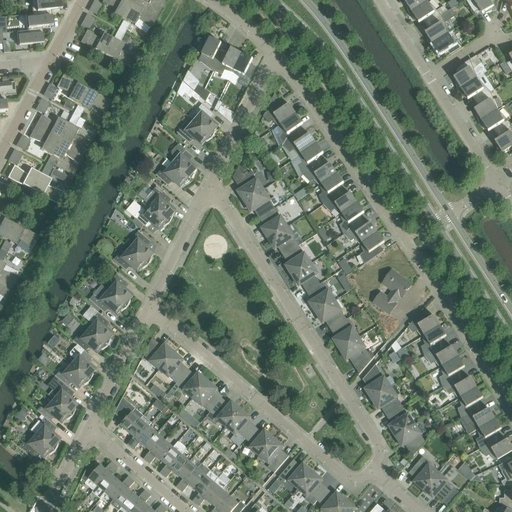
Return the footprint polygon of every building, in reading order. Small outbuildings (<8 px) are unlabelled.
[(62,11),(61,0),(47,2),(46,0),(31,0),(32,15),(26,15),(26,16),(38,15),(38,18),(52,17),(51,11),(61,10),(61,11),(62,11)] [(132,4),(124,0),(104,0),(103,4),(117,9),(114,13),(125,19),(132,4)] [(134,0),(132,4),(156,17),(164,1),(161,0),(134,0)] [(405,5),(409,14),(428,2),(427,0),(406,0),(405,1),(406,4),(405,5)] [(465,0),(475,14),(474,12),(479,9),(480,10),(482,14),(485,12),(486,14),(495,10),(492,1),(493,0),(465,0)] [(428,2),(409,14),(416,22),(417,21),(419,23),(423,21),(424,20),(427,25),(448,11),(444,6),(437,11),(428,2)] [(156,17),(132,4),(125,19),(135,25),(138,20),(150,29),(156,17)] [(429,31),(425,33),(427,36),(426,37),(429,46),(449,34),(444,23),(456,16),(454,13),(452,9),(448,11),(427,25),(430,30),(429,31)] [(26,16),(27,31),(27,32),(29,31),(29,35),(42,34),(42,28),(52,27),(52,28),(53,28),(52,17),(38,18),(38,15),(26,16)] [(121,25),(127,29),(129,25),(124,22),(124,21),(123,21),(121,25)] [(27,31),(17,32),(17,33),(18,46),(30,45),(43,44),(43,45),(42,34),(29,35),(29,31),(27,32),(27,31)] [(88,31),(82,43),(105,55),(113,41),(103,35),(100,40),(88,31)] [(446,58),(446,59),(462,48),(449,34),(429,46),(436,54),(438,53),(439,55),(444,52),(447,57),(446,58)] [(199,61),(213,72),(224,51),(219,49),(220,46),(221,44),(210,38),(210,39),(199,61)] [(124,46),(113,41),(105,55),(128,68),(129,68),(135,56),(121,51),(124,46)] [(229,54),(224,51),(213,72),(223,75),(225,71),(232,73),(242,55),(242,54),(231,49),(230,51),(229,54)] [(237,82),(245,88),(246,87),(256,68),(250,65),(252,62),(253,59),(242,54),(242,55),(232,73),(239,78),(237,82)] [(454,81),(458,91),(477,78),(474,69),(481,63),(477,56),(454,70),(454,71),(456,70),(459,75),(454,78),(455,81),(454,81)] [(69,98),(79,104),(87,89),(64,76),(57,88),(58,88),(71,93),(69,98)] [(473,97),(476,102),(490,93),(477,78),(458,91),(465,98),(466,97),(468,100),(473,97)] [(0,102),(6,102),(5,95),(15,94),(15,95),(16,95),(15,82),(9,83),(2,83),(0,83),(0,102)] [(200,97),(201,98),(204,91),(196,86),(193,91),(195,93),(200,97)] [(111,101),(87,89),(79,104),(90,109),(92,105),(104,113),(111,101)] [(210,94),(204,91),(201,98),(206,102),(210,94)] [(195,93),(192,97),(197,101),(200,97),(195,93)] [(296,115),(296,114),(289,105),(287,106),(285,108),(275,94),(275,93),(267,109),(268,109),(269,111),(265,114),(263,117),(269,123),(273,121),(278,127),(296,115)] [(475,113),(479,123),(498,110),(490,93),(476,102),(479,107),(474,110),(476,113),(475,113)] [(37,110),(45,114),(51,103),(42,99),(37,110)] [(68,100),(64,107),(71,111),(75,104),(68,100)] [(199,117),(194,123),(212,138),(216,131),(214,131),(218,127),(208,118),(212,114),(215,116),(215,115),(212,113),(202,104),(194,113),(199,117)] [(75,110),(82,114),(84,110),(78,106),(75,110)] [(231,124),(236,114),(221,106),(218,112),(231,124)] [(493,129),(497,134),(511,124),(498,110),(479,123),(485,130),(487,129),(488,132),(493,129)] [(296,115),(278,127),(282,134),(278,137),(282,146),(301,133),(298,128),(301,126),(303,124),(296,114),(296,115)] [(43,116),(36,127),(60,140),(68,125),(57,120),(55,124),(43,116)] [(185,124),(177,133),(187,142),(190,144),(189,143),(188,142),(192,137),(195,139),(202,145),(205,141),(206,143),(212,138),(194,123),(189,119),(185,124)] [(82,120),(78,127),(83,129),(86,122),(82,120)] [(511,146),(511,126),(511,124),(497,134),(500,139),(495,142),(496,145),(495,145),(499,155),(508,151),(508,150),(511,146)] [(78,131),(68,125),(60,140),(83,152),(89,141),(76,136),(78,131)] [(60,140),(36,127),(30,139),(44,144),(41,149),(52,155),(60,140)] [(305,138),(301,133),(282,146),(289,153),(293,150),(299,156),(316,144),(310,134),(307,136),(305,138)] [(83,152),(60,140),(52,155),(62,160),(65,155),(77,164),(83,152)] [(178,144),(171,152),(172,155),(177,160),(173,165),(191,181),(194,174),(193,173),(196,169),(189,163),(187,161),(191,156),(192,157),(193,158),(194,157),(183,148),(178,144)] [(316,144),(299,156),(302,164),(299,166),(303,175),(322,162),(318,158),(321,156),(323,154),(316,144)] [(245,155),(242,162),(244,166),(250,162),(245,155)] [(48,161),(54,164),(57,160),(51,157),(51,156),(48,161)] [(164,166),(156,176),(169,187),(169,186),(168,185),(166,184),(171,179),(173,182),(180,188),(184,184),(185,185),(191,181),(173,165),(166,160),(162,165),(164,166)] [(245,202),(263,190),(251,172),(248,173),(241,161),(232,178),(233,179),(234,176),(243,189),(239,192),(238,191),(238,192),(245,202)] [(325,167),(322,162),(303,175),(310,183),(314,180),(319,186),(336,174),(337,174),(330,164),(325,167)] [(15,166),(9,178),(32,191),(40,176),(30,170),(27,175),(15,166)] [(54,169),(51,175),(56,178),(59,172),(54,169)] [(274,171),(268,173),(270,182),(277,180),(274,171)] [(336,174),(319,186),(323,193),(319,196),(323,205),(342,192),(339,187),(344,184),(337,174),(336,174)] [(51,182),(40,176),(32,191),(55,203),(56,203),(62,191),(48,186),(51,182)] [(152,207),(170,223),(173,216),(172,215),(175,211),(165,203),(170,198),(172,200),(173,200),(157,186),(144,201),(152,207)] [(259,219),(275,209),(274,207),(278,204),(278,202),(275,198),(273,198),(269,200),(263,190),(245,202),(252,213),(252,212),(256,210),(260,216),(261,218),(259,219)] [(346,197),(342,192),(323,205),(330,212),(334,210),(340,216),(357,204),(357,203),(350,193),(348,195),(346,197)] [(344,235),(363,222),(359,217),(364,213),(357,203),(357,204),(340,216),(343,223),(339,226),(344,235)] [(142,209),(136,216),(134,218),(144,226),(147,229),(148,229),(145,227),(149,222),(159,230),(163,226),(164,227),(170,223),(152,207),(147,213),(142,209)] [(268,239),(287,227),(280,217),(280,216),(275,209),(259,219),(261,218),(267,226),(263,229),(262,228),(262,229),(268,239)] [(0,235),(6,239),(15,224),(0,216),(0,235)] [(366,227),(363,222),(344,235),(351,242),(354,239),(360,245),(377,233),(378,233),(371,223),(369,225),(366,227)] [(37,236),(15,224),(6,239),(17,245),(19,240),(31,249),(38,237),(37,236)] [(287,227),(268,239),(275,250),(276,250),(276,249),(277,248),(280,247),(285,255),(283,256),(299,246),(295,240),(301,237),(293,224),(287,228),(287,227)] [(135,244),(130,250),(148,265),(152,259),(150,258),(154,254),(144,245),(148,241),(151,243),(151,242),(139,232),(138,231),(130,240),(135,244)] [(364,253),(360,255),(364,265),(383,252),(380,246),(382,245),(385,243),(378,233),(377,233),(360,245),(364,253)] [(5,241),(3,246),(9,249),(11,245),(5,242),(6,241),(5,241)] [(285,266),(292,276),(311,264),(304,254),(299,246),(283,256),(285,255),(290,263),(286,266),(286,265),(285,266)] [(143,270),(148,265),(130,250),(126,255),(121,251),(113,260),(126,272),(126,271),(124,269),(128,264),(138,273),(141,268),(143,270)] [(340,250),(335,254),(339,259),(344,255),(340,250)] [(0,263),(0,282),(10,288),(17,276),(18,273),(6,266),(5,266),(0,263)] [(318,275),(311,264),(292,276),(299,287),(300,287),(299,286),(303,283),(309,292),(307,293),(320,284),(315,276),(317,275),(318,275)] [(353,272),(348,266),(343,270),(347,276),(353,272)] [(402,298),(412,285),(392,271),(382,284),(393,292),(388,298),(380,293),(373,303),(390,316),(397,305),(394,303),(399,296),(402,298)] [(114,287),(109,292),(127,308),(130,301),(129,300),(133,296),(123,288),(127,283),(130,285),(117,274),(109,283),(114,287)] [(344,275),(338,279),(341,284),(347,280),(344,275)] [(10,288),(0,282),(0,296),(4,299),(10,288)] [(309,303),(316,313),(335,301),(328,291),(323,283),(320,284),(307,293),(309,292),(314,300),(310,303),(310,302),(309,303)] [(127,308),(109,292),(101,286),(93,295),(94,295),(90,300),(89,300),(105,314),(105,313),(103,311),(107,307),(117,315),(120,311),(121,312),(127,308)] [(341,312),(335,301),(316,313),(323,324),(324,324),(323,323),(327,321),(332,329),(330,330),(331,330),(349,318),(346,320),(341,312)] [(94,326),(90,331),(108,347),(111,340),(110,339),(113,335),(104,327),(108,322),(110,324),(111,323),(91,306),(90,307),(91,308),(84,316),(94,326)] [(434,316),(432,317),(429,319),(423,310),(408,328),(413,333),(416,331),(422,337),(440,327),(440,326),(434,316)] [(333,340),(340,350),(358,338),(352,329),(354,327),(349,319),(349,318),(331,330),(333,329),(338,337),(334,340),(334,339),(333,340)] [(421,347),(424,357),(444,345),(441,340),(444,338),(446,337),(440,326),(440,327),(422,337),(425,345),(421,347)] [(81,332),(73,342),(77,346),(83,351),(83,350),(88,345),(90,348),(97,354),(101,350),(102,351),(108,347),(90,331),(85,336),(81,332)] [(56,336),(49,344),(55,349),(61,341),(56,336)] [(152,338),(142,359),(142,360),(144,356),(150,362),(160,370),(174,353),(164,345),(164,346),(161,350),(151,341),(153,339),(152,338)] [(358,375),(359,375),(375,357),(374,356),(372,359),(365,349),(358,338),(340,350),(347,361),(347,360),(351,357),(361,372),(358,375)] [(399,351),(394,343),(391,347),(395,353),(399,351)] [(447,350),(444,345),(424,357),(431,364),(435,362),(440,368),(458,358),(459,357),(452,347),(447,350)] [(77,346),(70,353),(71,357),(76,361),(72,366),(90,382),(94,375),(92,374),(96,370),(89,364),(86,362),(90,357),(92,358),(93,359),(93,358),(85,351),(83,350),(83,351),(77,346)] [(184,362),(174,353),(160,370),(169,378),(176,384),(189,370),(187,372),(180,365),(183,362),(184,362)] [(439,378),(443,388),(463,376),(460,371),(465,368),(459,357),(458,358),(440,368),(443,376),(439,378)] [(378,362),(362,380),(363,381),(365,379),(370,387),(368,388),(366,389),(365,389),(372,400),(390,388),(395,385),(390,377),(385,380),(376,366),(378,363),(378,362)] [(55,376),(75,394),(75,393),(66,385),(70,380),(80,389),(83,385),(84,386),(90,382),(72,366),(68,371),(63,367),(55,376)] [(181,388),(193,399),(207,382),(198,374),(197,374),(198,375),(195,378),(187,372),(189,370),(176,384),(170,392),(175,396),(181,388)] [(55,401),(73,417),(76,410),(75,409),(78,405),(68,397),(73,392),(75,394),(55,376),(47,385),(59,396),(55,401)] [(466,381),(463,376),(443,388),(449,395),(453,393),(459,399),(477,388),(471,378),(466,381)] [(209,413),(210,413),(222,399),(222,398),(220,400),(213,394),(216,390),(216,391),(217,390),(207,382),(193,399),(202,407),(203,407),(209,413)] [(390,388),(372,400),(379,411),(379,410),(381,408),(383,407),(388,415),(386,417),(402,407),(397,399),(390,388)] [(458,409),(461,419),(481,407),(478,402),(481,400),(483,399),(477,388),(459,399),(461,407),(458,409)] [(160,390),(156,395),(162,400),(166,395),(160,390)] [(123,398),(122,398),(114,414),(115,413),(119,417),(118,417),(119,418),(120,417),(124,421),(118,428),(121,430),(123,428),(129,433),(140,420),(143,416),(135,409),(136,409),(130,404),(128,407),(121,401),(123,398)] [(222,399),(210,413),(206,417),(214,423),(217,420),(226,427),(241,411),(231,402),(231,403),(228,407),(221,401),(222,399)] [(153,405),(158,410),(162,405),(157,400),(153,405)] [(67,421),(73,417),(55,401),(50,406),(45,402),(37,412),(41,415),(45,418),(48,420),(52,415),(62,424),(66,420),(67,421)] [(389,426),(396,437),(414,425),(407,414),(402,407),(386,417),(388,416),(394,424),(390,427),(389,426)] [(484,412),(481,407),(461,419),(468,426),(472,424),(477,430),(495,420),(495,419),(489,409),(487,410),(484,412)] [(241,411),(226,427),(235,435),(230,440),(239,447),(245,439),(255,427),(254,429),(246,423),(248,421),(249,419),(250,419),(241,411)] [(140,420),(129,433),(134,438),(133,440),(132,439),(127,445),(130,448),(148,427),(151,423),(143,416),(140,420)] [(192,417),(187,422),(196,429),(200,424),(192,417)] [(39,421),(31,430),(37,436),(55,452),(59,445),(57,444),(61,440),(54,434),(51,432),(55,427),(57,428),(58,429),(58,428),(50,421),(48,420),(45,418),(42,421),(40,423),(39,421)] [(501,430),(495,419),(495,420),(477,430),(480,438),(476,440),(479,450),(499,438),(496,433),(501,430)] [(184,424),(180,429),(184,433),(189,428),(184,424)] [(427,439),(425,442),(414,425),(396,437),(402,448),(403,447),(407,444),(414,455),(411,458),(412,458),(428,440),(427,439)] [(157,434),(148,427),(130,448),(134,450),(139,444),(138,444),(139,442),(145,447),(157,434)] [(250,448),(260,456),(274,439),(264,431),(264,432),(261,436),(254,429),(255,428),(255,427),(245,439),(253,446),(251,448),(251,447),(250,448)] [(144,459),(147,462),(165,441),(157,434),(145,447),(151,452),(149,454),(149,453),(144,459)] [(19,448),(31,459),(32,459),(31,458),(29,457),(35,450),(38,453),(45,459),(48,455),(49,456),(55,452),(37,436),(32,441),(28,437),(19,448)] [(496,461),(511,451),(511,447),(507,440),(505,441),(502,443),(499,438),(479,450),(486,457),(490,455),(496,461)] [(274,473),(274,474),(289,456),(287,458),(280,451),(283,448),(284,448),(274,439),(260,456),(269,464),(270,465),(268,468),(274,473)] [(156,457),(161,461),(173,448),(165,441),(147,462),(150,465),(155,458),(156,457)] [(160,473),(163,476),(181,455),(186,449),(178,442),(173,448),(161,461),(167,466),(166,468),(165,467),(160,473)] [(206,443),(203,447),(207,451),(211,447),(206,443)] [(189,462),(181,455),(163,476),(166,479),(171,473),(171,472),(172,471),(178,475),(189,462)] [(414,482),(423,490),(438,474),(429,466),(431,464),(423,457),(408,474),(409,474),(410,472),(418,479),(415,482),(414,482)] [(511,458),(508,461),(498,467),(502,473),(501,473),(505,480),(501,482),(503,486),(511,486),(511,458)] [(294,461),(294,460),(279,478),(284,483),(287,480),(298,489),(312,473),(303,464),(302,465),(303,465),(300,469),(292,463),(294,461)] [(89,464),(81,480),(86,483),(85,484),(93,491),(115,466),(112,462),(106,468),(108,469),(106,471),(100,466),(96,470),(90,464),(89,464)] [(198,469),(189,462),(178,475),(183,480),(182,482),(182,481),(176,487),(180,490),(198,469)] [(202,464),(198,469),(180,490),(183,493),(188,487),(187,486),(189,485),(194,490),(210,471),(202,464)] [(105,493),(117,480),(111,475),(113,474),(118,468),(115,466),(93,491),(92,492),(100,499),(105,493)] [(218,478),(210,471),(194,490),(200,494),(198,496),(198,495),(193,501),(196,504),(218,478)] [(312,473),(298,489),(307,497),(305,499),(313,506),(327,489),(325,491),(318,485),(321,481),(322,481),(312,473)] [(471,473),(467,478),(471,482),(471,481),(475,476),(471,473)] [(455,488),(438,474),(423,490),(433,499),(434,498),(433,498),(436,494),(444,500),(442,502),(442,503),(455,488)] [(122,485),(117,480),(105,493),(113,500),(131,479),(129,477),(123,483),(124,483),(122,485)] [(205,499),(211,504),(222,490),(226,486),(218,478),(196,504),(199,507),(204,501),(204,500),(205,499)] [(113,500),(110,504),(118,511),(133,494),(128,489),(129,488),(130,488),(135,482),(131,479),(113,500)] [(260,479),(257,482),(263,487),(265,484),(260,479)] [(272,486),(268,490),(273,495),(277,490),(272,486)] [(327,489),(313,506),(317,502),(324,508),(323,510),(322,509),(322,510),(324,511),(336,511),(346,501),(336,493),(336,494),(333,498),(326,491),(327,489)] [(212,511),(217,511),(230,497),(222,490),(211,504),(216,508),(215,510),(214,510),(212,511)] [(511,490),(504,491),(504,499),(499,499),(499,504),(511,510),(511,490)] [(118,511),(117,511),(132,511),(148,494),(145,491),(140,497),(139,499),(133,494),(118,511)] [(151,496),(148,494),(132,511),(146,511),(150,508),(144,503),(145,502),(146,502),(151,496)] [(238,504),(230,497),(217,511),(241,511),(246,506),(241,502),(238,504)] [(355,510),(346,501),(336,511),(352,511),(354,510),(355,510)]
